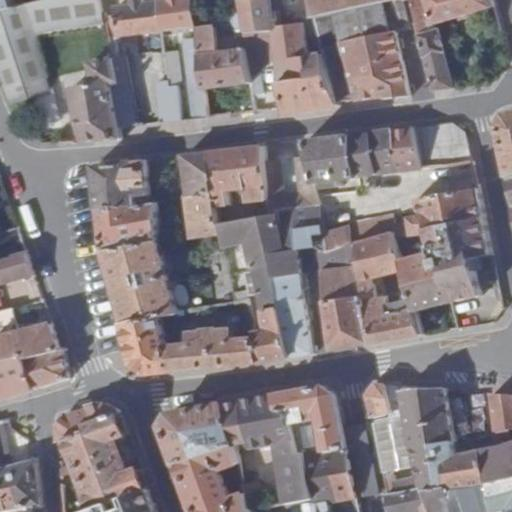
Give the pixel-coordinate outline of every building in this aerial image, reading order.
[(0,0),(0,12),(17,8),(15,0),(0,0)] [(51,13),(49,0),(35,3),(29,5),(35,27),(45,25),(51,13)] [(107,16),(104,0),(48,0),(49,0),(51,13),(55,30),(107,23),(106,17),(107,16)] [(117,15),(107,16),(106,17),(107,23),(114,59),(114,60),(126,58),(127,57),(125,48),(124,49),(122,38),(162,32),(165,32),(161,2),(157,2),(147,3),(147,0),(135,0),(136,5),(121,7),(116,8),(117,15)] [(196,0),(157,0),(157,2),(161,2),(165,32),(200,26),(200,21),(196,0)] [(243,0),(245,11),(248,33),(274,29),(277,28),(277,27),(272,0),(243,0)] [(404,0),(309,0),(314,21),(323,55),(337,102),(340,102),(358,99),(343,43),(396,31),(397,33),(410,29),(403,1),(404,1),(404,0)] [(410,0),(418,28),(420,35),(439,30),(431,27),(431,22),(428,23),(427,22),(426,22),(420,0),(410,0)] [(496,7),(493,0),(429,0),(436,23),(438,23),(496,7)] [(0,12),(0,80),(10,104),(50,91),(46,77),(37,37),(35,27),(29,5),(17,8),(0,12)] [(248,33),(245,11),(232,14),(232,17),(235,35),(220,37),(218,21),(216,21),(216,20),(200,21),(200,26),(202,38),(203,47),(207,89),(254,83),(254,80),(252,75),(248,33)] [(235,35),(232,17),(218,19),(218,21),(220,37),(235,35)] [(304,23),(277,27),(277,28),(274,29),(278,60),(285,109),(285,113),(288,114),(340,106),(340,102),(337,102),(323,55),(308,57),(304,23)] [(278,60),(274,29),(248,33),(252,75),(258,74),(278,60)] [(433,90),(455,88),(440,29),(439,30),(420,35),(433,90)] [(411,96),(397,33),(396,31),(343,43),(358,99),(384,96),(385,99),(411,96)] [(185,41),(186,50),(203,47),(202,38),(185,41)] [(196,119),(211,117),(207,89),(203,47),(186,50),(192,100),(194,99),(196,119)] [(170,87),(179,86),(186,85),(182,50),(165,52),(169,80),(170,87)] [(122,128),(139,126),(126,58),(114,60),(114,59),(92,64),(93,67),(97,84),(72,87),(86,141),(124,139),(122,128)] [(257,112),(269,110),(265,79),(259,80),(254,80),(254,83),(257,112)] [(162,123),(183,120),(179,86),(170,87),(169,80),(157,81),(162,123)] [(511,111),(506,113),(498,125),(508,175),(511,174),(511,111)] [(434,167),(473,162),(465,132),(454,123),(414,128),(423,170),(434,168),(434,167)] [(400,173),(423,170),(414,128),(394,131),(400,173)] [(379,175),(400,173),(394,131),(371,134),(379,175)] [(358,178),(379,175),(371,134),(352,136),(357,178),(358,178)] [(357,178),(352,136),(305,141),(309,157),(310,156),(316,185),(323,184),(324,189),(342,187),(341,182),(357,180),(357,178)] [(267,161),(266,146),(212,153),(216,193),(230,191),(237,191),(242,190),(259,188),(269,187),(266,161),(267,161)] [(216,193),(212,153),(185,156),(192,196),(216,193)] [(321,205),(316,185),(310,156),(309,157),(295,158),(295,160),(299,160),(303,195),(283,197),(279,162),(282,161),(281,159),(267,161),(266,161),(269,187),(271,209),(278,208),(278,210),(280,209),(280,211),(321,205)] [(149,182),(148,160),(95,167),(97,182),(96,183),(99,210),(101,210),(139,206),(139,196),(151,195),(149,182)] [(299,160),(295,160),(299,192),(286,193),(282,161),(279,162),(283,197),(303,195),(299,160)] [(159,181),(149,182),(151,195),(152,205),(160,203),(161,202),(159,181)] [(271,209),(269,187),(259,188),(260,212),(261,219),(272,218),(271,209)] [(486,217),(481,189),(419,198),(426,217),(428,232),(486,217)] [(230,191),(216,193),(218,208),(232,206),(230,191)] [(218,208),(216,193),(192,196),(196,235),(226,231),(226,225),(220,227),(219,218),(218,208)] [(139,206),(101,210),(105,249),(139,244),(140,246),(160,241),(160,203),(152,205),(139,206)] [(321,205),(280,211),(281,216),(283,215),(289,251),(299,249),(300,250),(317,248),(321,250),(322,252),(328,250),(325,234),(321,205)] [(281,216),(280,211),(280,209),(278,210),(278,208),(271,209),(272,218),(281,216)] [(237,214),(219,218),(220,227),(226,225),(261,219),(260,212),(237,212),(237,214)] [(283,215),(281,216),(272,218),(261,219),(226,225),(226,231),(229,247),(253,243),(257,268),(275,266),(302,263),(300,250),(299,249),(289,251),(283,215)] [(428,232),(426,217),(418,218),(414,223),(416,236),(428,233),(428,232)] [(493,255),(486,217),(428,232),(428,233),(434,253),(436,252),(439,265),(442,263),(453,303),(482,295),(473,260),(493,255)] [(398,233),(396,226),(395,220),(365,226),(367,240),(396,233),(398,233)] [(416,236),(414,223),(396,226),(398,233),(396,233),(398,238),(416,236)] [(367,240),(365,226),(347,230),(351,244),(361,242),(367,240)] [(351,244),(347,230),(347,228),(325,234),(328,250),(351,244)] [(398,238),(396,233),(367,240),(361,242),(364,265),(366,280),(376,278),(407,270),(404,261),(398,238)] [(139,244),(105,249),(127,323),(163,316),(180,313),(161,241),(160,241),(140,246),(139,244)] [(361,242),(351,244),(328,250),(322,252),(324,271),(364,265),(361,242)] [(36,274),(27,250),(13,254),(13,255),(0,259),(0,284),(1,284),(36,274)] [(420,312),(453,303),(442,263),(439,265),(436,252),(434,253),(404,261),(407,270),(415,301),(418,312),(420,312)] [(303,273),(302,263),(275,266),(278,278),(303,273)] [(366,280),(364,265),(324,271),(328,302),(368,297),(366,280)] [(278,278),(275,266),(257,268),(257,269),(259,268),(259,270),(263,294),(270,331),(258,333),(259,338),(258,339),(262,362),(292,357),(282,310),(280,310),(279,292),(281,291),(278,278)] [(263,294),(259,270),(246,273),(250,293),(251,293),(252,297),(263,294)] [(316,354),(303,273),(278,278),(281,291),(279,292),(280,310),(282,310),(292,357),(316,354)] [(379,297),(376,278),(366,280),(368,297),(369,299),(379,297)] [(236,295),(237,302),(242,302),(251,300),(252,300),(252,297),(251,293),(250,293),(236,295)] [(375,343),(417,336),(409,309),(391,312),(391,304),(389,296),(379,297),(369,299),(375,343)] [(334,350),(375,343),(369,299),(368,297),(328,302),(334,350)] [(251,300),(242,302),(247,322),(256,321),(251,300)] [(426,335),(420,312),(418,312),(415,301),(391,304),(391,312),(409,309),(417,336),(426,335)] [(15,307),(7,309),(0,310),(0,337),(20,332),(15,307)] [(163,316),(127,323),(136,364),(148,374),(172,371),(167,347),(169,347),(163,316)] [(247,322),(248,329),(257,327),(256,321),(247,322)] [(62,347),(53,323),(20,332),(0,337),(0,357),(0,359),(2,364),(28,358),(66,348),(65,347),(62,347)] [(250,339),(258,339),(259,338),(258,333),(257,327),(248,329),(250,339)] [(167,347),(172,371),(262,362),(258,339),(250,339),(235,341),(234,331),(220,332),(220,329),(207,330),(208,333),(193,335),(195,345),(169,347),(167,347)] [(28,358),(35,390),(72,378),(66,348),(28,358)] [(0,400),(35,390),(28,358),(2,364),(0,364),(0,400)] [(395,414),(389,384),(379,384),(377,386),(378,387),(371,394),(370,393),(368,394),(373,418),(392,414),(395,414)] [(408,414),(403,386),(389,384),(395,414),(392,414),(393,418),(408,414)] [(326,386),(278,395),(282,412),(290,413),(293,425),(310,422),(322,420),(323,429),(327,450),(349,448),(339,394),(326,386)] [(459,456),(448,388),(442,389),(403,386),(408,414),(418,466),(418,469),(460,461),(459,456)] [(511,394),(493,393),(498,432),(499,432),(503,447),(511,445),(511,394)] [(282,412),(278,395),(244,401),(253,448),(279,445),(287,503),(316,498),(306,453),(300,454),(293,425),(290,413),(282,412)] [(253,448),(244,401),(227,404),(238,443),(236,444),(237,446),(238,451),(253,448)] [(60,427),(60,440),(93,430),(92,424),(122,413),(121,410),(108,403),(68,416),(60,427)] [(238,443),(227,404),(172,414),(164,426),(178,465),(237,446),(236,444),(238,443)] [(93,430),(60,440),(61,454),(72,449),(76,459),(80,471),(88,467),(91,477),(83,479),(95,510),(150,490),(143,469),(133,472),(120,438),(130,435),(122,413),(92,424),(93,430)] [(322,420),(310,422),(314,445),(321,445),(319,430),(323,429),(322,420)] [(0,511),(33,511),(33,508),(43,507),(38,459),(23,463),(23,462),(12,465),(3,467),(0,455),(0,452),(6,451),(2,435),(8,433),(4,421),(0,422),(0,511)] [(322,451),(327,450),(323,429),(319,430),(321,445),(322,451)] [(511,445),(503,447),(482,449),(482,450),(490,483),(460,488),(460,486),(448,489),(455,511),(497,511),(499,511),(511,507),(511,445)] [(237,446),(178,465),(195,511),(254,511),(255,510),(248,508),(246,493),(231,500),(221,471),(240,464),(238,451),(237,446)] [(361,511),(349,448),(327,450),(322,451),(306,453),(316,498),(319,511),(361,511)] [(490,483),(482,450),(459,456),(460,461),(418,469),(420,483),(421,490),(423,489),(423,495),(430,494),(429,492),(448,489),(460,486),(460,488),(490,483)] [(76,459),(62,464),(63,469),(67,467),(70,474),(80,471),(76,459)] [(395,479),(394,471),(384,473),(389,496),(398,494),(395,479)] [(255,510),(264,507),(259,476),(243,480),(246,493),(248,508),(255,510)] [(421,490),(420,483),(408,485),(407,477),(395,479),(398,494),(421,490)] [(430,511),(433,511),(430,494),(423,495),(423,489),(421,490),(398,494),(389,496),(391,511),(430,511)] [(455,511),(448,489),(429,492),(430,494),(433,511),(455,511)] [(158,511),(150,490),(95,510),(89,511),(158,511)]
